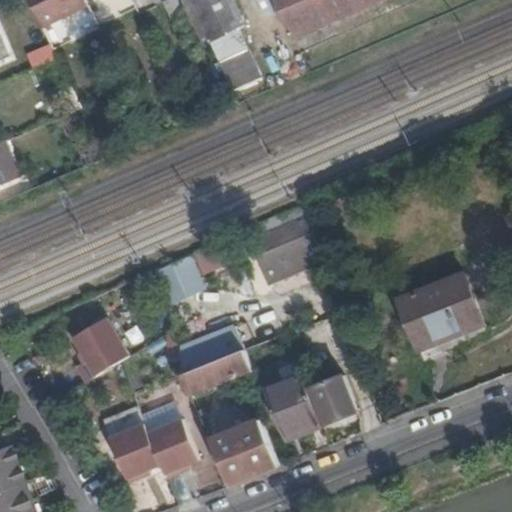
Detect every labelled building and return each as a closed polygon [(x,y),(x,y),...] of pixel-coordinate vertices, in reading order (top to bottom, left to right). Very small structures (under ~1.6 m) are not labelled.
[(86,0),(30,0),(44,26),(89,5),(89,4),(86,0)] [(242,21),(232,0),(185,0),(186,1),(187,0),(193,0),(211,36),(242,21)] [(380,0),(279,0),(296,36),(380,0)] [(260,72),(248,45),(221,57),(233,84),(260,72)] [(326,259),(311,215),(251,240),(269,283),(326,259)] [(194,253),(205,277),(237,263),(227,239),(194,253)] [(203,289),(188,254),(156,268),(170,303),(203,289)] [(114,299),(150,283),(146,274),(109,290),(114,299)] [(483,321),(464,275),(400,301),(418,346),(483,321)] [(108,316),(75,335),(88,358),(78,364),(86,380),(130,354),(108,316)] [(236,328),(174,353),(183,375),(245,350),(236,328)] [(183,375),(191,395),(254,370),(246,350),(245,350),(183,375)] [(344,375),(313,387),(326,424),(359,411),(344,375)] [(286,436),(323,422),(305,376),(268,390),(286,436)] [(184,418),(149,432),(163,464),(168,478),(184,472),(182,467),(201,459),(184,418)] [(234,484),(281,465),(262,418),(215,437),(234,484)] [(146,422),(112,435),(131,482),(145,476),(144,471),(163,464),(149,432),(146,422)] [(3,444),(31,511),(37,511),(9,442),(3,444)] [(0,511),(31,511),(3,444),(0,445),(0,511)]
